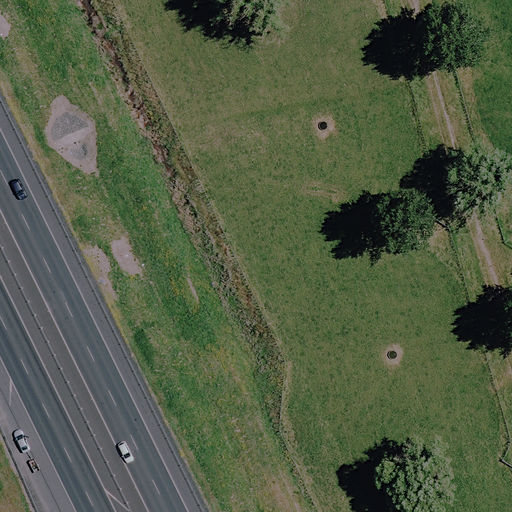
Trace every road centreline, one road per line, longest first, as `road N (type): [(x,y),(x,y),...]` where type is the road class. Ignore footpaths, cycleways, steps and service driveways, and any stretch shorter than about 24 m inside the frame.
road 1 (motorway): [(0,155),(175,511)]
road 2 (motorway): [(100,511),(0,307)]
